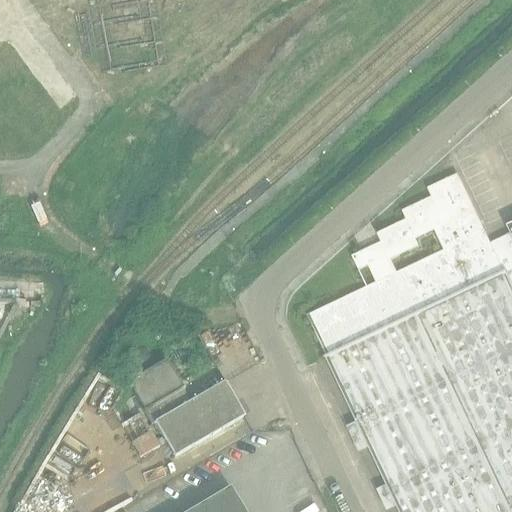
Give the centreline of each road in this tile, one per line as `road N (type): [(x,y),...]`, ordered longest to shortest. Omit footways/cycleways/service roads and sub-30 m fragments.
road 1 (residential): [(268,344),(257,306),(271,279),(511,68)]
road 2 (unclassified): [(349,511),(268,344)]
